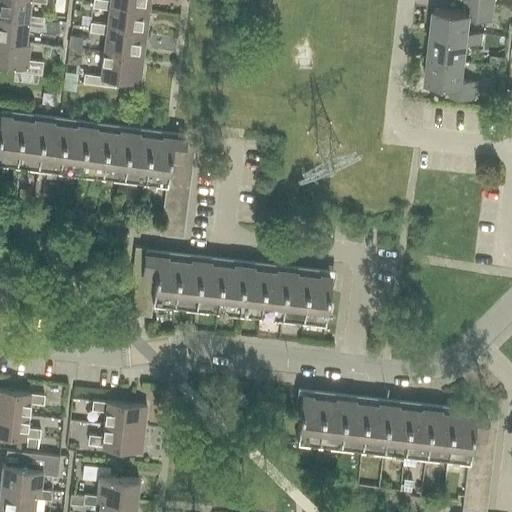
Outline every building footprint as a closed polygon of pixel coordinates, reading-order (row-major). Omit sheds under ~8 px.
[(46,0),(0,0),(0,13),(28,16),(28,14),(30,0),(46,2),(46,0)] [(146,33),(149,8),(109,3),(109,0),(93,0),(93,6),(109,8),(107,23),(106,28),(146,33)] [(149,8),(150,0),(109,0),(109,3),(149,8)] [(492,20),(494,3),(465,0),(464,0),(463,12),(434,8),(431,33),(467,37),(468,31),(469,18),(492,20)] [(44,16),(28,14),(28,16),(0,13),(0,37),(25,41),(25,40),(27,24),(43,26),(44,16)] [(143,57),(146,33),(106,28),(107,23),(91,21),(90,30),(106,32),(103,52),(143,57)] [(482,33),(468,31),(467,37),(431,33),(429,56),(464,61),(467,42),(481,43),(482,33)] [(79,48),(81,36),(72,35),(71,46),(79,48)] [(29,41),(25,40),(25,41),(0,37),(0,60),(16,62),(15,70),(42,73),(43,61),(27,59),(29,41)] [(140,81),(143,57),(103,52),(101,75),(85,73),(84,82),(115,86),(116,78),(140,81)] [(462,80),(464,61),(429,56),(426,81),(447,83),(446,95),(475,98),(477,81),(462,80)] [(77,74),(66,72),(64,88),(75,89),(77,74)] [(183,236),(196,133),(185,132),(184,138),(0,113),(0,160),(167,182),(160,233),(183,236)] [(325,320),(330,274),(146,253),(147,247),(136,246),(128,312),(151,315),(153,301),(325,320)] [(0,387),(0,410),(28,414),(29,401),(43,403),(45,394),(31,392),(31,391),(0,387)] [(481,511),(486,511),(498,410),(487,408),(486,415),(302,393),(297,439),(468,459),(462,510),(481,511)] [(144,427),(147,404),(107,400),(107,401),(93,399),(92,408),(106,410),(105,422),(144,427)] [(27,426),(28,414),(0,410),(0,433),(26,436),(28,436),(40,437),(41,428),(27,426)] [(142,450),(144,427),(105,422),(103,435),(89,434),(88,443),(102,444),(102,445),(142,450)] [(39,448),(40,437),(28,436),(27,446),(39,448)] [(33,458),(32,466),(2,463),(0,482),(0,485),(40,490),(40,488),(42,472),(58,474),(59,461),(33,458)] [(98,479),(97,494),(96,496),(136,501),(139,478),(109,475),(110,467),(84,464),(82,477),(98,479)] [(68,467),(59,466),(58,474),(57,474),(57,476),(67,477),(68,467)] [(404,484),(401,483),(401,489),(412,491),(413,479),(404,478),(404,484)] [(52,489),(40,488),(40,490),(0,485),(0,509),(21,511),(33,511),(35,497),(51,499),(52,489)] [(135,511),(136,501),(96,496),(97,494),(85,493),(84,495),(83,503),(99,504),(98,511),(135,511)] [(83,503),(84,495),(71,494),(70,505),(83,506),(83,503)]
